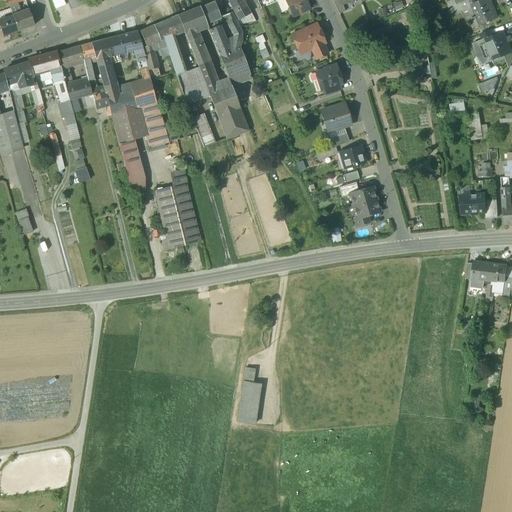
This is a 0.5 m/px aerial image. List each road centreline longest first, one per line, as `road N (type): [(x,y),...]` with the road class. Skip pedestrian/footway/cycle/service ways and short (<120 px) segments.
road 1 (tertiary): [(0,305),(404,248)]
road 2 (residential): [(404,248),(351,61),(322,0)]
